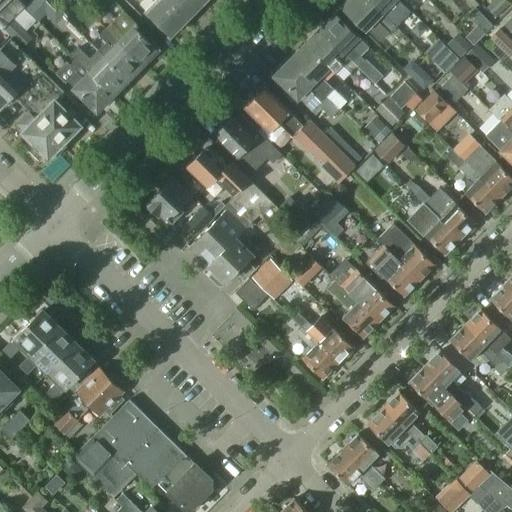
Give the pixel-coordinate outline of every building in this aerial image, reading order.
[(0,24),(3,28),(23,8),(15,0),(10,0),(0,10),(0,24)] [(36,19),(49,5),(43,0),(34,0),(26,9),(36,19)] [(185,18),(166,0),(153,0),(155,1),(146,11),(170,34),(170,33),(172,35),(181,27),(179,25),(185,18)] [(202,5),(197,0),(166,0),(185,18),(192,12),(193,13),(202,5)] [(396,26),(369,0),(346,0),(343,4),(366,27),(374,18),(389,33),(396,26)] [(387,6),(392,0),(369,0),(396,26),(402,20),(387,6)] [(496,18),(508,5),(503,0),(494,0),(487,9),(496,18)] [(474,44),(492,25),(475,8),(467,16),(477,26),(466,37),(474,44)] [(158,50),(133,26),(136,23),(122,10),(104,28),(140,64),(148,56),(151,58),(158,50)] [(328,23),(321,30),(357,66),(364,59),(360,55),(368,47),(357,36),(334,13),(326,21),(328,23)] [(31,39),(14,21),(4,31),(22,48),(31,39)] [(140,64),(104,28),(98,35),(104,41),(96,50),(126,79),(140,64)] [(511,51),(511,42),(499,29),(490,39),(508,56),(511,51)] [(357,66),(321,30),(306,45),(328,66),(335,73),(344,64),(351,72),(357,66)] [(471,46),(458,34),(448,45),(461,57),(471,46)] [(33,78),(41,69),(9,38),(0,47),(0,107),(13,95),(15,97),(33,79),(33,78)] [(479,68),(492,55),(479,42),(466,56),(479,68)] [(319,74),(328,66),(306,45),(291,60),(327,96),(334,89),(319,74)] [(458,60),(443,45),(430,59),(445,73),(458,60)] [(126,79),(96,50),(88,58),(76,47),(70,54),(75,58),(111,94),(126,79)] [(111,94),(75,58),(69,64),(76,71),(66,80),(98,111),(106,103),(104,101),(111,94)] [(477,70),(464,58),(452,70),(465,83),(477,70)] [(327,96),(291,60),(284,68),(282,66),(275,74),(306,105),(315,95),(322,102),(319,104),(330,115),(339,107),(327,96)] [(74,119),(83,111),(41,69),(33,78),(33,79),(15,97),(28,110),(15,123),(22,130),(21,131),(44,154),(51,154),(62,143),(66,144),(71,138),(70,135),(80,125),(74,119)] [(377,69),(369,77),(375,83),(382,75),(377,69)] [(418,72),(412,78),(423,90),(433,80),(424,72),(418,72)] [(453,76),(441,89),(453,100),(465,88),(453,76)] [(419,100),(403,83),(389,97),(406,114),(419,100)] [(353,164),(324,135),(308,119),(303,125),(265,88),(257,97),(252,97),(247,102),(247,107),(246,108),(269,131),(277,123),(336,181),(353,164)] [(429,122),(447,104),(434,91),(416,109),(429,122)] [(403,112),(388,98),(376,110),(391,124),(403,112)] [(511,109),(501,121),(511,131),(511,109)] [(375,116),(364,127),(373,136),(384,125),(375,116)] [(281,155),(256,130),(251,136),(232,117),(215,134),(237,156),(234,159),(247,172),(264,155),(273,163),(281,155)] [(511,131),(501,121),(487,136),(511,161),(511,131)] [(359,158),(330,129),(324,135),(353,164),(359,158)] [(388,165),(405,147),(391,134),(374,153),(388,165)] [(511,184),(511,177),(495,161),(479,146),(464,161),(500,197),(511,184)] [(250,180),(231,162),(226,167),(206,148),(198,156),(194,155),(189,161),(189,166),(188,166),(195,173),(193,175),(206,188),(216,179),(233,196),(241,188),(250,180)] [(500,197),(464,161),(451,149),(445,155),(473,183),(464,193),(484,213),(500,197)] [(180,207),(189,198),(170,179),(148,201),(148,207),(156,215),(159,212),(171,224),(184,211),(180,207)] [(233,240),(258,215),(273,230),(286,217),(250,181),(250,180),(241,188),(233,196),(223,207),(226,210),(188,247),(208,267),(211,264),(234,241),(233,240)] [(474,223),(454,203),(445,213),(420,189),(414,195),(459,239),(474,223)] [(417,209),(407,220),(423,236),(424,234),(445,254),(459,239),(414,195),(409,201),(417,209)] [(325,224),(342,207),(330,196),(314,212),(325,224)] [(199,232),(213,217),(204,208),(189,222),(199,232)] [(302,245),(320,227),(311,219),(293,237),(302,245)] [(377,240),(382,245),(419,281),(435,265),(393,224),(377,240)] [(228,281),(258,252),(247,241),(241,248),(234,241),(211,264),(228,281)] [(419,281),(382,245),(376,251),(382,256),(370,268),(382,279),(384,277),(404,297),(419,281)] [(267,291),(285,273),(271,259),(252,277),(267,291)] [(393,306),(344,259),(330,275),(335,280),(378,322),(393,306)] [(294,275),(306,286),(321,271),(309,260),(294,275)] [(267,295),(250,278),(235,293),(252,310),(267,295)] [(378,322),(335,280),(335,281),(334,280),(326,289),(334,297),(334,296),(349,311),(343,318),(364,337),(378,322)] [(511,289),(506,283),(490,299),(511,319),(511,318),(511,289)] [(480,309),(465,325),(507,368),(511,362),(511,360),(500,349),(510,339),(480,309)] [(33,353),(58,328),(40,310),(2,349),(10,357),(23,344),(32,352),(33,353)] [(353,348),(321,316),(311,327),(298,313),(292,319),(294,322),(301,328),(337,363),(353,348)] [(337,363),(301,328),(294,322),(289,327),(311,349),(302,358),(322,379),(337,363)] [(507,368),(465,325),(449,341),(475,365),(489,360),(503,373),(507,368)] [(48,368),(73,343),(58,328),(33,353),(32,352),(19,365),(27,373),(40,360),(48,368)] [(54,399),(92,361),(73,343),(48,368),(60,380),(47,393),(54,399)] [(439,351),(424,366),(465,407),(466,406),(475,415),(482,408),(467,393),(466,395),(451,380),(460,371),(439,351)] [(465,407),(424,366),(409,382),(430,402),(431,401),(444,415),(444,414),(459,429),(467,420),(460,413),(465,407)] [(109,414),(122,400),(118,396),(122,392),(99,369),(69,398),(75,404),(55,425),(64,434),(77,421),(77,420),(91,406),(100,415),(104,410),(109,414)] [(16,390),(0,373),(0,409),(3,413),(10,405),(5,401),(16,390)] [(409,424),(420,413),(399,392),(383,408),(419,444),(429,454),(434,449),(409,424)] [(129,400),(96,433),(72,458),(93,478),(92,478),(109,495),(133,470),(150,488),(156,482),(165,491),(193,463),(129,400)] [(419,444),(383,408),(368,424),(389,445),(390,443),(395,448),(403,449),(407,445),(413,450),(419,444)] [(20,409),(10,420),(19,429),(29,418),(20,409)] [(19,429),(10,420),(2,428),(11,437),(19,429)] [(511,450),(511,431),(503,441),(511,450)] [(369,464),(378,455),(358,434),(342,450),(378,486),(385,479),(369,464)] [(378,486),(342,450),(327,465),(347,485),(357,476),(373,491),(378,486)] [(511,473),(498,459),(487,470),(492,474),(508,488),(511,483),(511,473)] [(71,460),(61,470),(71,479),(80,469),(71,460)] [(213,488),(213,486),(212,486),(211,482),(212,482),(212,480),(211,480),(193,462),(193,463),(165,491),(186,511),(188,511),(190,511),(192,511),(196,507),(195,505),(212,488),(213,488)] [(466,470),(458,477),(472,491),(480,483),(466,470)] [(492,474),(480,485),(504,506),(506,503),(511,507),(511,491),(508,488),(492,474)] [(451,511),(462,502),(447,485),(435,497),(449,511),(451,511)] [(479,485),(469,496),(485,511),(497,511),(504,506),(480,485),(479,485)] [(47,502),(38,493),(23,509),(26,511),(45,511),(41,507),(47,502)] [(115,500),(121,507),(126,511),(156,511),(151,506),(145,511),(139,511),(121,494),(115,500)] [(305,511),(294,499),(281,511),(305,511)]
